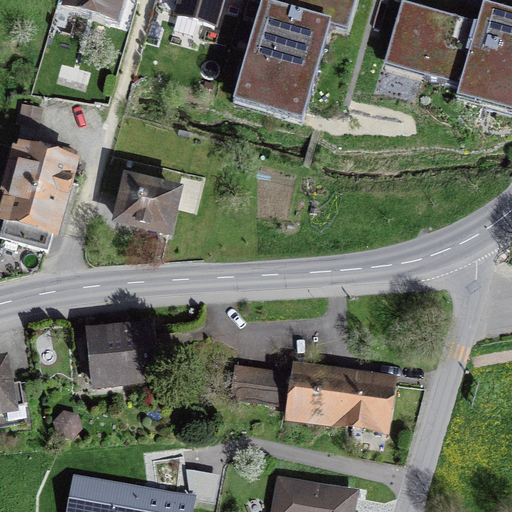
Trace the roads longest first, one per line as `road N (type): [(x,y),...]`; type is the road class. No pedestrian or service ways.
road 1 (secondary): [(473,239),(418,262),(151,280),(0,303)]
road 2 (unclassified): [(408,511),(476,278),(473,239)]
